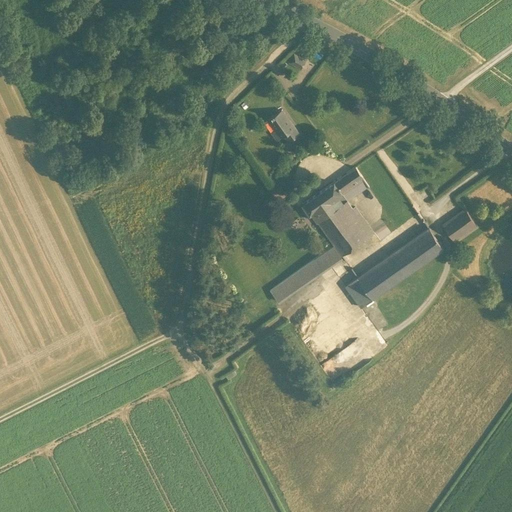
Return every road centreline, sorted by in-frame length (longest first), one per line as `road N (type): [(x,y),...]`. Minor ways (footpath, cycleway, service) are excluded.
road 1 (track): [(204,366),(327,285),(367,336),(414,315),(447,263),(448,247),(429,213)]
road 2 (track): [(184,326),(227,101),(315,23)]
road 3 (track): [(184,326),(277,511)]
road 4 (secondary): [(261,0),(442,99)]
road 5 (track): [(0,419),(184,326)]
